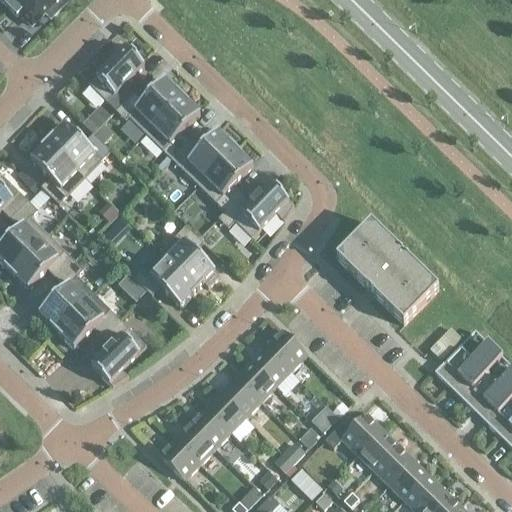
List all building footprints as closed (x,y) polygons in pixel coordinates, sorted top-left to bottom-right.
[(0,0),(0,3),(7,11),(17,0),(0,0)] [(68,6),(62,0),(17,0),(7,11),(17,20),(20,17),(30,28),(45,13),(53,21),(68,6)] [(134,97),(125,89),(144,69),(120,46),(108,59),(113,64),(89,89),(116,115),(134,97)] [(134,97),(116,115),(126,125),(129,122),(145,138),(183,100),(176,94),(176,95),(164,83),(142,106),(134,97)] [(172,164),(190,146),(181,138),(200,118),(188,107),(189,106),(183,100),(145,138),(172,164)] [(100,123),(87,123),(82,127),(93,138),(102,129),(104,127),(100,123)] [(54,140),(53,139),(47,146),(85,183),(102,165),(111,157),(93,139),(85,147),(65,128),(54,140)] [(190,146),(172,164),(198,190),(236,152),(230,146),(229,147),(217,135),(198,155),(190,146)] [(47,146),(41,151),(41,152),(30,164),(49,183),(41,192),(59,209),(85,183),(47,146)] [(236,152),(198,190),(225,216),(218,223),(243,198),(234,190),(253,170),(241,159),(242,158),(236,152)] [(28,205),(1,179),(0,180),(0,216),(2,215),(10,223),(28,205)] [(218,223),(228,233),(235,226),(252,243),(276,218),(284,226),(294,210),(270,187),(251,207),(243,198),(218,223)] [(28,205),(10,223),(19,232),(0,251),(0,265),(4,270),(10,276),(47,238),(31,222),(38,215),(28,205)] [(438,293),(371,227),(336,262),(403,329),(438,293)] [(198,294),(204,288),(208,292),(220,280),(196,256),(204,247),(186,230),(160,256),(167,263),(198,294)] [(10,276),(16,283),(17,282),(28,293),(47,274),(56,283),(73,265),(47,238),(10,276)] [(167,263),(151,280),(144,273),(134,283),(152,301),(161,292),(180,311),(191,299),(192,300),(198,294),(167,263)] [(73,265),(56,283),(65,291),(39,318),(50,329),(50,330),(56,336),(86,304),(70,288),(83,275),(73,265)] [(119,324),(110,314),(103,321),(86,304),(56,336),(62,342),(62,341),(74,353),(93,333),(102,342),(119,324)] [(119,324),(102,342),(110,350),(91,370),(113,391),(129,382),(127,380),(122,375),(146,351),(119,324)] [(430,354),(441,364),(462,343),(450,332),(430,354)] [(266,351),(292,376),(307,360),(281,335),(266,351)] [(460,402),(501,361),(487,347),(473,362),(461,350),(434,377),(448,390),(452,387),(457,392),(454,395),(460,402)] [(266,351),(251,366),(277,391),(292,376),(266,351)] [(486,428),(511,401),(511,373),(498,387),(488,376),(502,362),(501,361),(460,402),(474,415),(477,412),(483,417),(479,421),(486,428)] [(251,366),(236,381),(261,406),(277,391),(251,366)] [(246,422),(261,406),(236,381),(221,397),(246,422)] [(246,422),(221,397),(206,412),(231,437),(246,422)] [(511,452),(511,401),(486,428),(500,441),(503,437),(508,442),(505,446),(511,452)] [(326,411),(312,426),(324,437),(328,432),(337,423),(338,422),(332,416),(326,411)] [(231,437),(206,412),(191,428),(216,453),(231,437)] [(357,459),(382,434),(367,419),(350,436),(342,428),(325,445),(333,453),(342,445),(357,459)] [(216,453),(191,428),(176,443),(201,468),(216,453)] [(310,432),(298,444),(308,453),(320,442),(310,432)] [(382,434),(357,459),(372,475),(397,449),(382,434)] [(185,485),(201,468),(176,443),(159,460),(185,485)] [(284,457),(294,468),(303,460),(304,458),(294,447),(284,457)] [(397,449),(372,475),(388,490),(413,464),(397,449)] [(274,467),(284,477),(294,468),(284,457),(274,467)] [(413,464),(388,490),(403,505),(428,479),(413,464)] [(315,487),(302,474),(291,485),(305,498),(315,487)] [(268,475),(258,485),(268,494),(277,484),(268,475)] [(426,511),(444,494),(428,479),(403,505),(410,511),(426,511)] [(335,485),(329,492),(337,500),(343,493),(335,485)] [(444,494),(426,511),(456,511),(459,509),(444,494)] [(314,506),(320,511),(325,511),(331,507),(322,498),(314,506)] [(350,498),(343,506),(349,511),(351,511),(358,506),(350,498)] [(275,511),(279,508),(271,500),(258,511),(275,511)]
